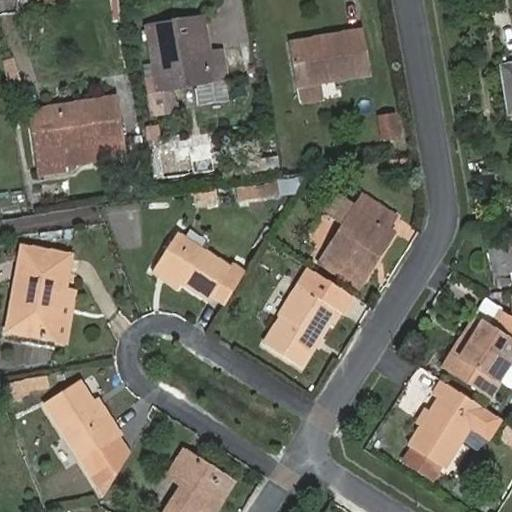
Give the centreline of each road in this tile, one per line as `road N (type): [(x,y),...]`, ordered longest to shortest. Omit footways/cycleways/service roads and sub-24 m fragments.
road 1 (residential): [(410,0),(452,213),(326,419)]
road 2 (residential): [(290,477),(146,387),(133,375),(132,341),(162,321),(182,327),(326,419)]
road 3 (residential): [(309,446),(423,511)]
